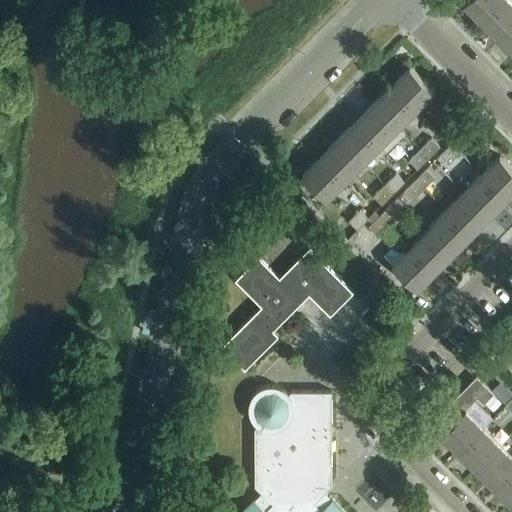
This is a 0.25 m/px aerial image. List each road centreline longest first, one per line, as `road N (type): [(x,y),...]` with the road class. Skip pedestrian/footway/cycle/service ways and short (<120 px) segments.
road 1 (unclassified): [(128,511),(204,185),(385,0)]
road 2 (residential): [(511,250),(396,368),(382,399),(389,434),(466,511)]
road 3 (residential): [(394,0),(511,119)]
